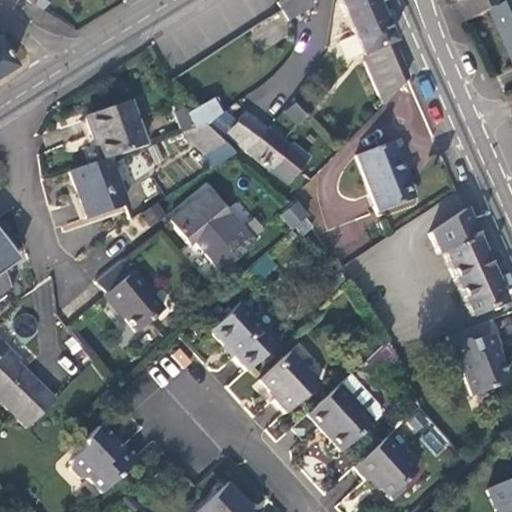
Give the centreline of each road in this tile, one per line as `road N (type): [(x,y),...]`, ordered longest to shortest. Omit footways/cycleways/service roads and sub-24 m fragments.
road 1 (residential): [(8,98),(65,284)]
road 2 (residential): [(307,511),(229,415),(191,413)]
road 3 (secondary): [(467,123),(417,0)]
